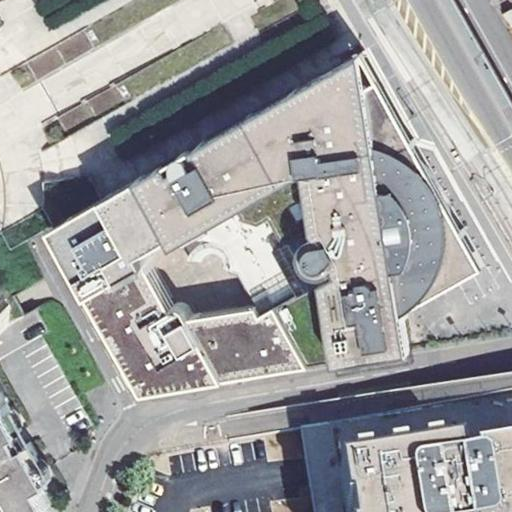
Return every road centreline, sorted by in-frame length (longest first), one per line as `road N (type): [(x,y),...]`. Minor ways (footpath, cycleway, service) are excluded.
road 1 (residential): [(146,424),(195,405),(511,353)]
road 2 (secondary): [(511,225),(382,0)]
road 3 (residential): [(35,227),(146,424)]
